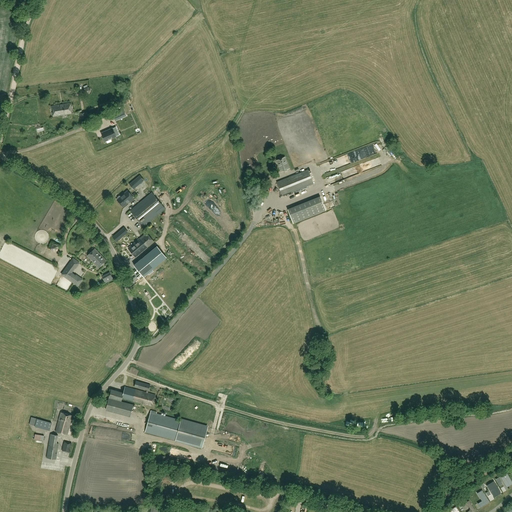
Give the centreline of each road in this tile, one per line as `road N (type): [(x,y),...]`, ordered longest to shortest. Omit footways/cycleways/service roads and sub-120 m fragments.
road 1 (unclassified): [(64,511),(90,404),(136,348),(135,309),(100,232),(0,156)]
road 2 (track): [(0,134),(35,0)]
